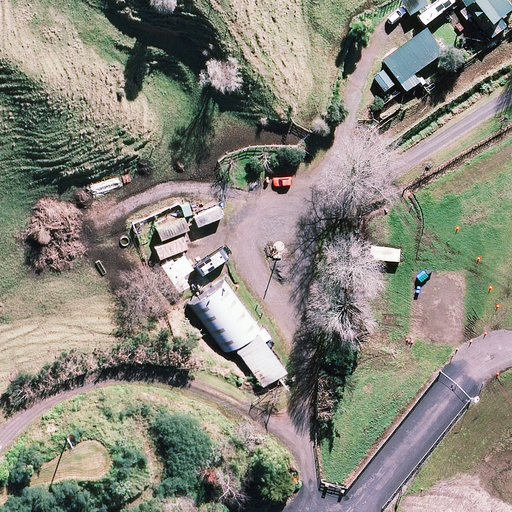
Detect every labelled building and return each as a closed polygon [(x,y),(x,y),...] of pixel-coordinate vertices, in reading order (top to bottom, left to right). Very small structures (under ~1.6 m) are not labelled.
[(427,4),(424,0),(403,0),(402,1),(411,14),(427,4)] [(463,0),(490,39),(508,26),(501,16),(511,8),(511,6),(507,0),(463,0)] [(427,28),(384,59),(388,65),(374,75),(385,89),(398,80),(400,82),(444,51),(427,28)] [(187,227),(182,214),(155,225),(160,238),(187,227)] [(268,335),(225,276),(190,302),(226,351),(233,346),(261,384),(283,368),(262,339),(268,335)] [(87,469),(78,453),(55,466),(63,482),(87,469)]
